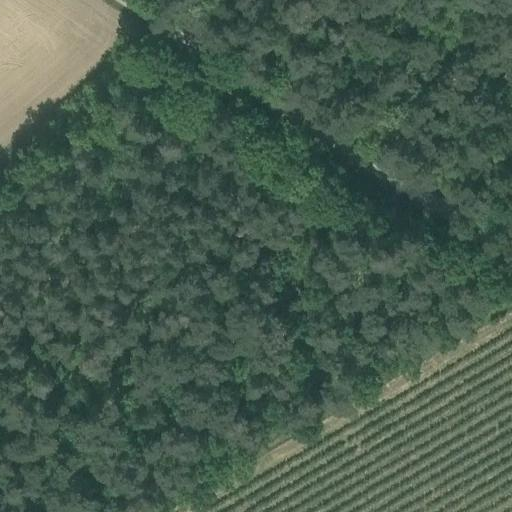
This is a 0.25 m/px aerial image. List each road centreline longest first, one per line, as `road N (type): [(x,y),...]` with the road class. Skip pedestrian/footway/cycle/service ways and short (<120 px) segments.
road 1 (track): [(132,0),(363,157)]
road 2 (track): [(363,157),(511,256)]
